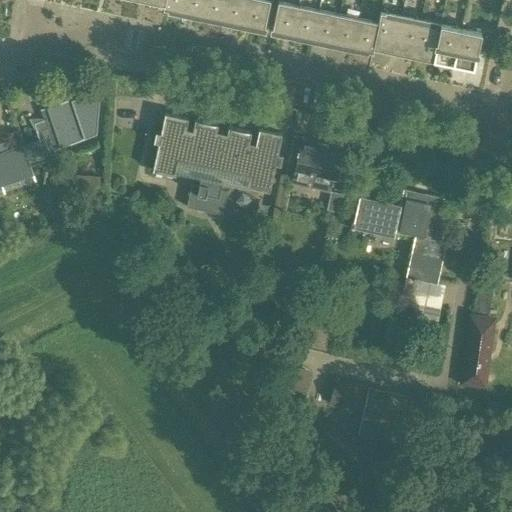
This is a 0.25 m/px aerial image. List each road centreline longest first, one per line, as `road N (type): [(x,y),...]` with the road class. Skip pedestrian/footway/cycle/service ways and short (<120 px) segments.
road 1 (residential): [(31,49),(81,35),(133,39),(358,87),(409,109),(496,127)]
road 2 (unclassified): [(445,388),(496,127)]
